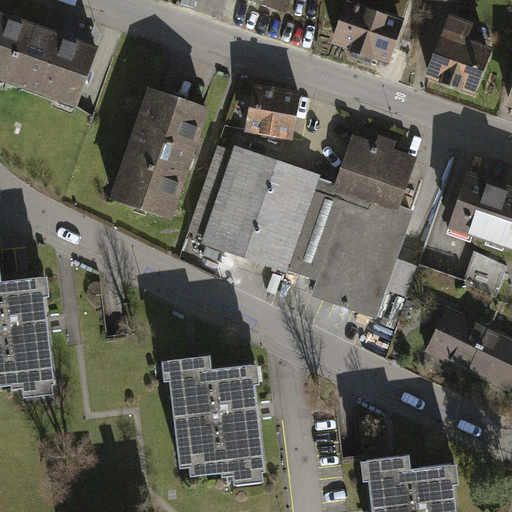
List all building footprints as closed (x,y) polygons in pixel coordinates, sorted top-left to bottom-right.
[(224,0),(285,21),(292,0),(224,0)] [(375,58),(388,62),(409,0),(349,0),(334,44),(351,50),(349,57),(372,65),(375,58)] [(424,76),(473,92),(491,42),(469,35),(474,22),(446,13),(424,76)] [(0,17),(0,83),(79,112),(100,53),(45,34),(0,17)] [(252,86),(245,131),(293,139),(301,94),(252,86)] [(150,92),(112,202),(169,221),(207,111),(179,101),(150,92)] [(336,179),(334,186),(398,207),(400,203),(416,155),(399,149),(403,140),(378,131),(375,141),(352,133),(336,179)] [(218,144),(188,231),(201,235),(200,237),(199,240),(278,266),(279,263),(287,266),(318,173),(320,169),(233,140),(230,148),(218,144)] [(318,173),(287,266),(317,276),(311,294),(378,317),(387,288),(410,296),(421,264),(398,257),(414,208),(400,203),(398,207),(334,186),(336,179),(318,173)] [(511,193),(465,178),(448,230),(470,237),(471,234),(486,239),(484,242),(505,249),(506,246),(511,247),(511,193)] [(0,274),(0,382),(9,382),(9,386),(21,385),(22,394),(54,391),(43,294),(48,293),(45,272),(0,277),(0,274)] [(428,349),(468,369),(489,327),(449,307),(428,349)] [(468,369),(508,389),(511,380),(511,338),(489,327),(468,369)] [(211,358),(163,364),(165,385),(171,384),(181,469),(191,468),(192,479),(221,475),(222,479),(233,478),(235,488),(266,484),(255,387),(260,387),(257,365),(213,371),(211,358)] [(409,460),(361,466),(364,487),(369,487),(371,511),(455,511),(453,489),(458,489),(456,468),(411,473),(409,460)]
